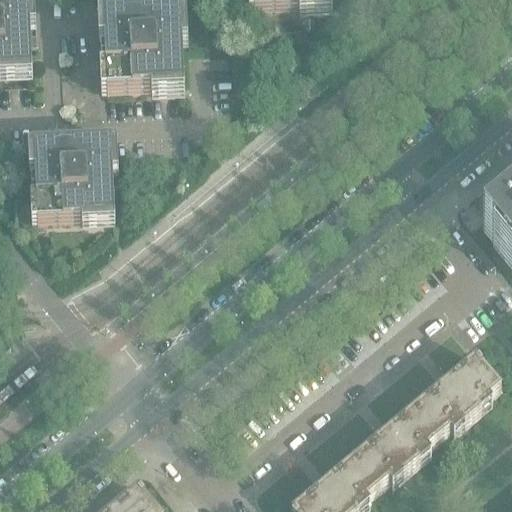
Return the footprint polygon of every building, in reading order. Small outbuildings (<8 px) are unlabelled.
[(332,15),(331,0),(253,0),(255,18),(332,15)] [(26,53),(26,42),(31,41),(29,12),(29,1),(0,2),(0,80),(33,79),(31,52),(26,53)] [(185,97),(181,20),(103,23),(105,50),(110,50),(110,63),(105,63),(106,70),(112,69),(113,73),(106,73),(107,101),(185,97)] [(115,226),(112,149),(72,150),(72,156),(61,156),(61,151),(34,152),(37,230),(115,226)] [(511,268),(511,200),(509,203),(511,206),(511,210),(483,234),(511,268)] [(0,362),(11,354),(1,342),(0,343),(0,362)] [(454,443),(492,411),(489,407),(501,397),(481,374),(482,374),(478,369),(478,370),(475,367),(475,368),(418,415),(443,446),(451,439),(454,443)] [(428,458),(443,446),(418,415),(357,466),(382,496),(389,490),(393,494),(431,462),(428,458)] [(368,511),(366,509),(382,496),(357,466),(302,511),(368,511)] [(150,511),(144,504),(145,504),(141,500),(138,497),(137,498),(138,498),(121,511),(150,511)]
